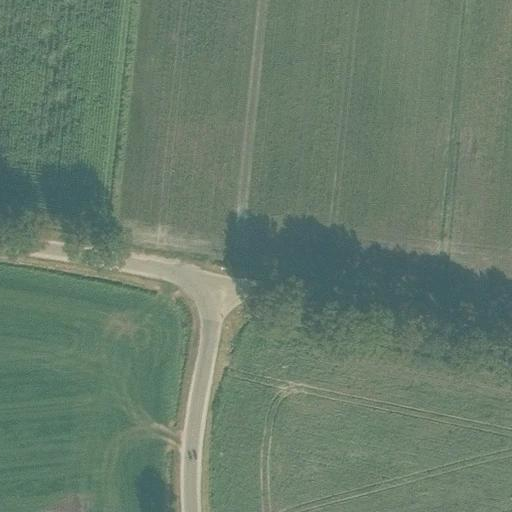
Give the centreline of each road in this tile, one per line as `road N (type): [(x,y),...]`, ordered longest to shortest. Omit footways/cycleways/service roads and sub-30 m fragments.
road 1 (unclassified): [(511,341),(215,285)]
road 2 (unclassified): [(187,511),(182,463),(215,285)]
road 3 (unclassified): [(0,243),(215,285)]
